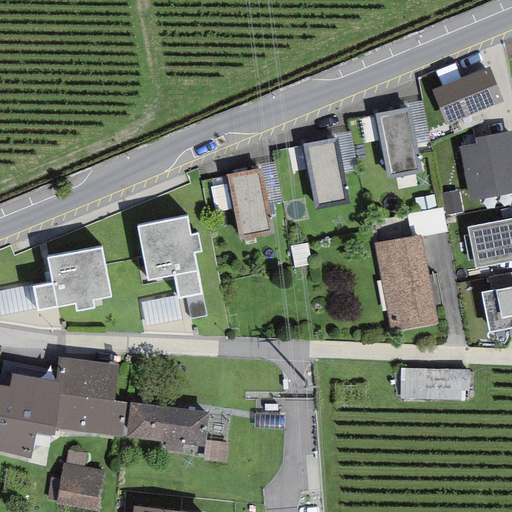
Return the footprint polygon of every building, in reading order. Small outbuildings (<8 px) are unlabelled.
[(473,71),(424,91),(439,125),(488,105),(473,71)] [(407,103),(408,108),(410,108),(410,110),(417,145),(430,143),(422,100),(407,103)] [(408,108),(375,114),(387,179),(422,173),(417,145),(410,110),(410,108),(408,108)] [(329,135),(330,139),(337,138),(342,173),(357,170),(351,131),(329,135)] [(511,131),(475,138),(476,144),(459,147),(469,202),(511,193),(511,131)] [(330,139),(302,145),(315,210),(349,204),(342,173),(337,138),(330,139)] [(260,165),(260,168),(266,204),(282,202),(276,162),(260,165)] [(260,168),(226,175),(239,242),(273,235),(266,204),(260,168)] [(458,190),(441,194),(445,216),(463,213),(458,190)] [(407,215),(411,236),(418,235),(419,239),(423,238),(448,233),(443,208),(407,215)] [(186,218),(137,227),(148,280),(174,275),(179,298),(200,294),(192,253),(201,252),(197,233),(190,235),(186,218)] [(511,218),(467,228),(475,269),(511,261),(511,218)] [(411,236),(373,244),(391,333),(437,324),(419,239),(418,235),(411,236)] [(101,248),(47,259),(52,284),(33,287),(37,309),(37,311),(75,304),(76,311),(94,308),(92,300),(110,297),(101,248)] [(511,272),(489,277),(491,291),(511,287),(511,272)] [(33,287),(32,285),(0,291),(0,315),(0,316),(37,309),(33,287)] [(511,287),(491,291),(480,293),(488,334),(511,329),(511,287)] [(180,320),(176,296),(141,303),(145,326),(180,320)] [(58,357),(55,382),(60,383),(54,428),(122,436),(126,403),(114,401),(118,365),(58,357)] [(469,369),(399,368),(399,400),(469,401),(469,369)] [(54,428),(60,383),(55,382),(11,374),(9,387),(0,385),(0,452),(30,459),(35,433),(53,436),(54,428)] [(209,413),(130,402),(126,437),(163,443),(162,450),(182,453),(183,445),(204,447),(209,413)] [(210,436),(205,456),(226,461),(231,442),(210,436)] [(104,470),(61,464),(55,505),(98,511),(104,470)]
